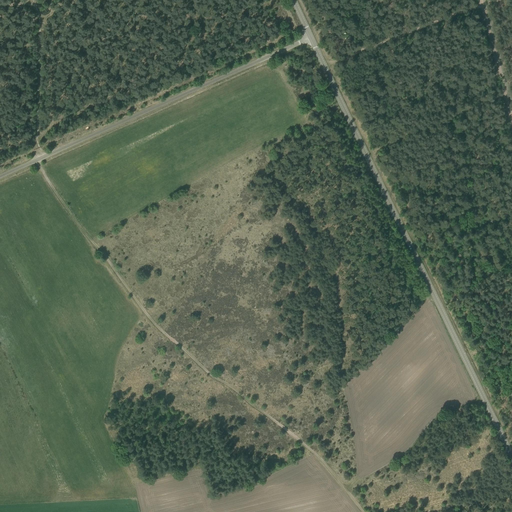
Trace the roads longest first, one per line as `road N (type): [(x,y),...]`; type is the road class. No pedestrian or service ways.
road 1 (track): [(35,0),(36,160),(47,180),(147,315),(319,457),(363,511)]
road 2 (tertiary): [(511,460),(310,37)]
road 3 (unclassified): [(0,176),(310,37)]
